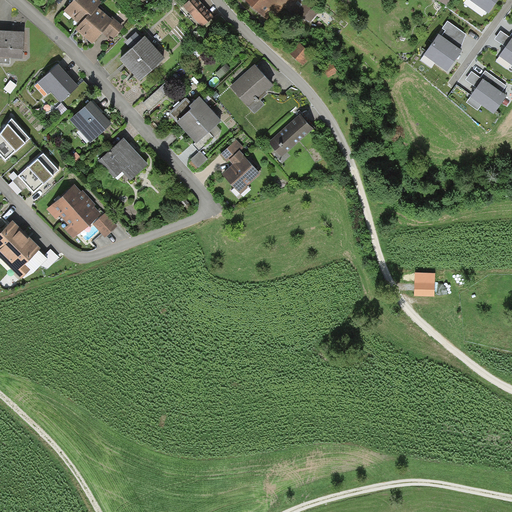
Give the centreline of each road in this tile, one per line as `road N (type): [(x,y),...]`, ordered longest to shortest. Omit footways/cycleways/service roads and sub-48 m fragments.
road 1 (residential): [(0,186),(79,259),(207,209),(194,183),(109,91),(13,0)]
road 2 (track): [(352,166),(396,293),(418,322),(511,390)]
road 3 (track): [(511,498),(398,484),(289,511)]
road 4 (residential): [(218,0),(303,83),(352,166)]
road 5 (track): [(0,395),(70,468),(98,511)]
